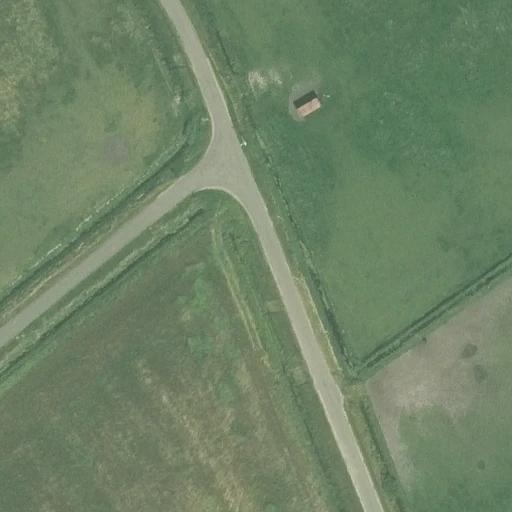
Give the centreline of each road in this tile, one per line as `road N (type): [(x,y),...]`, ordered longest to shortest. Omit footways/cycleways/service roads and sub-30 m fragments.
road 1 (unclassified): [(375,511),(234,151)]
road 2 (unclassified): [(0,343),(234,151)]
road 3 (unclassified): [(234,151),(172,0)]
